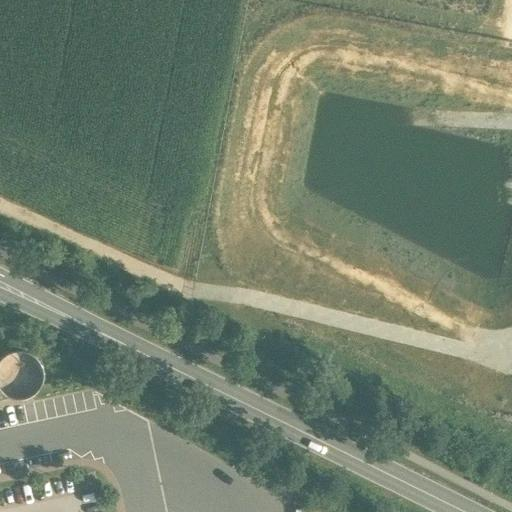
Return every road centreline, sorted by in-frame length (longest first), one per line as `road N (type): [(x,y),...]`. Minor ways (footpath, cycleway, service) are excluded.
road 1 (track): [(511,460),(0,214)]
road 2 (secondary): [(0,286),(470,511)]
